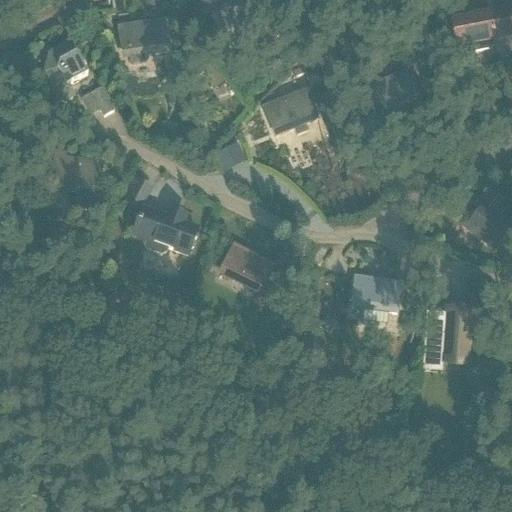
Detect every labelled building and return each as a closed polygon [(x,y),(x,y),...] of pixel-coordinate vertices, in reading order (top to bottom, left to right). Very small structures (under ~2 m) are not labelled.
[(219,0),(220,11),(252,8),(251,0),(219,0)] [(511,36),(511,10),(499,13),(456,22),(460,46),(492,40),(499,39),(511,36)] [(148,55),(154,54),(155,55),(167,54),(163,24),(162,20),(115,27),(121,60),(126,59),(127,64),(131,67),(144,65),(148,60),(148,55)] [(68,86),(85,77),(74,56),(70,58),(65,46),(47,54),(41,75),(57,104),(63,106),(75,100),(68,86)] [(184,54),(174,61),(185,77),(195,70),(184,54)] [(11,66),(0,70),(0,81),(2,85),(16,79),(11,66)] [(303,68),(291,72),(293,78),(305,74),(303,68)] [(305,74),(304,75),(308,86),(319,81),(315,70),(305,74)] [(363,93),(367,102),(375,120),(386,115),(384,111),(409,100),(403,86),(408,84),(403,75),(363,93)] [(114,113),(101,89),(79,101),(89,119),(99,113),(102,119),(114,113)] [(316,121),(305,93),(264,110),(275,138),(316,121)] [(178,127),(168,134),(176,146),(186,139),(178,127)] [(214,153),(221,173),(244,164),(237,145),(214,153)] [(55,161),(51,191),(74,194),(71,214),(93,217),(99,167),(55,161)] [(493,254),(511,228),(511,224),(478,198),(456,227),(493,254)] [(140,209),(129,240),(141,245),(144,251),(160,257),(167,254),(188,261),(198,231),(185,227),(188,218),(167,210),(164,218),(140,209)] [(111,225),(104,239),(114,244),(121,230),(111,225)] [(233,260),(227,271),(226,273),(250,285),(248,290),(259,296),(273,269),(233,248),(229,258),(233,260)] [(206,276),(210,273),(209,268),(205,266),(201,269),(202,274),(206,276)] [(355,280),(351,310),(395,316),(397,306),(399,286),(355,280)] [(113,295),(93,303),(101,321),(120,313),(113,295)] [(472,311),(444,310),(444,316),(440,366),(441,366),(468,367),(472,311)] [(403,426),(397,435),(405,440),(411,431),(403,426)]
